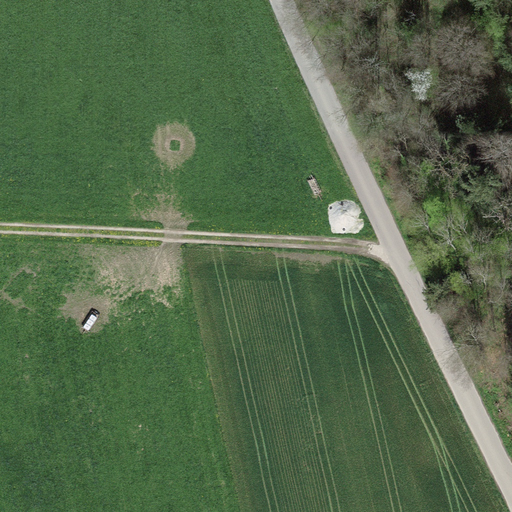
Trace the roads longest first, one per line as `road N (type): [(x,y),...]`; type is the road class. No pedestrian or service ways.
road 1 (unclassified): [(511,479),(399,256),(295,0)]
road 2 (track): [(399,256),(0,235)]
